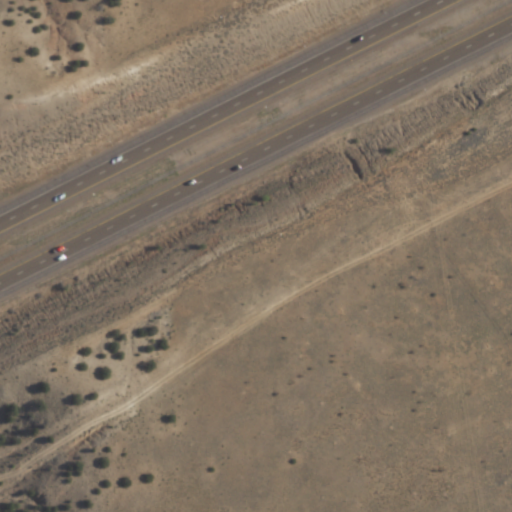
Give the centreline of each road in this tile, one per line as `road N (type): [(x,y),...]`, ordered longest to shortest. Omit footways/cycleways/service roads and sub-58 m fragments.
road 1 (motorway): [(0,284),(511,24)]
road 2 (motorway): [(466,0),(0,230)]
